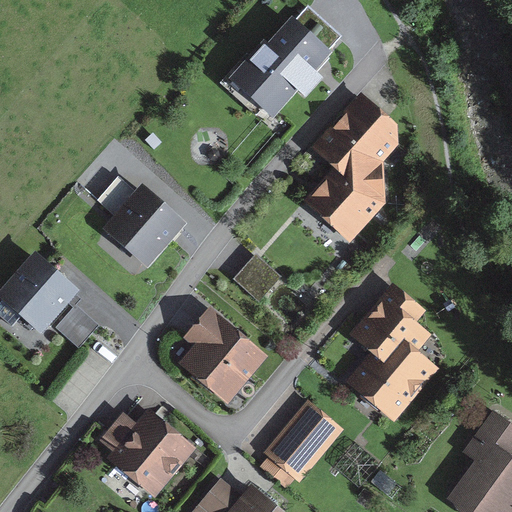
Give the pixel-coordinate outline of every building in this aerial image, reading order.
[(326,56),(290,23),(235,83),(272,116),(326,56)] [(305,205),(352,250),(411,188),(386,164),(409,140),(366,99),(316,151),(337,171),(305,205)] [(149,274),(188,227),(143,189),(104,236),(149,274)] [(40,336),(78,294),(40,260),(2,302),(40,336)] [(262,306),(283,280),(257,260),(236,285),(262,306)] [(394,424),(439,375),(418,356),(433,340),(419,327),(431,313),(398,284),(352,335),(375,356),(350,384),(394,424)] [(56,324),(80,345),(101,321),(77,300),(56,324)] [(228,407),(268,361),(211,311),(187,338),(197,347),(181,366),(228,407)] [(299,484),(343,429),(308,400),(263,455),(299,484)] [(154,507),(198,453),(159,421),(148,433),(126,415),(102,444),(122,460),(111,472),(154,507)] [(450,505),(459,511),(511,511),(511,429),(492,416),(465,455),(478,464),(450,505)] [(281,511),(254,490),(246,500),(223,482),(201,510),(203,511),(281,511)]
